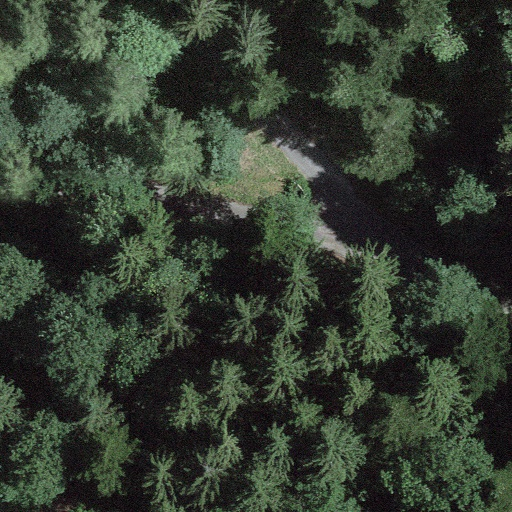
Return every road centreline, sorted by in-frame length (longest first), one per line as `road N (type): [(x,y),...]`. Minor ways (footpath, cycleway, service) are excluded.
road 1 (track): [(0,182),(28,178),(131,193),(403,289)]
road 2 (track): [(158,0),(403,289)]
